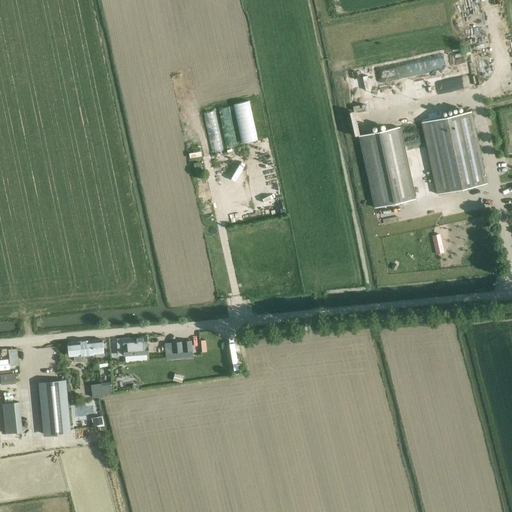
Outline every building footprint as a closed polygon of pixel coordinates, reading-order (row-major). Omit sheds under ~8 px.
[(249,101),(233,104),(242,144),(257,140),(249,101)] [(228,106),(218,109),(222,122),(232,120),(228,106)] [(211,152),(223,150),(216,110),(204,112),(211,152)] [(349,112),(355,135),(359,134),(353,110),(349,112)] [(422,122),(437,194),(487,184),(471,111),(422,122)] [(359,135),(375,208),(414,199),(399,127),(359,135)] [(440,234),(432,236),(436,255),(444,253),(440,234)] [(117,339),(118,353),(123,353),(123,356),(148,355),(146,337),(117,339)] [(103,352),(103,349),(102,339),(70,343),(71,356),(73,356),(74,359),(75,362),(77,363),(82,363),(84,361),(84,358),(84,354),(103,352)] [(172,343),(173,353),(173,359),(193,357),(191,341),(172,343)] [(11,365),(19,364),(17,349),(9,350),(11,365)] [(175,373),(173,381),(182,383),(184,376),(175,373)] [(1,375),(2,384),(12,383),(12,379),(13,378),(12,374),(1,375)] [(66,382),(40,385),(45,426),(72,423),(66,382)] [(3,402),(4,432),(21,432),(20,401),(3,402)] [(102,416),(92,418),(93,427),(104,425),(102,416)]
